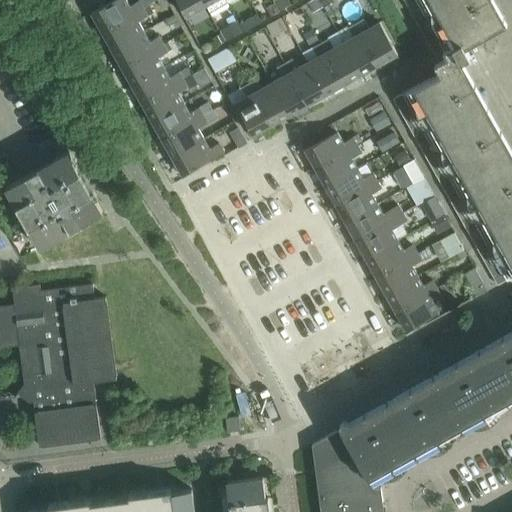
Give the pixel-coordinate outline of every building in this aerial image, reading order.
[(115,0),(92,13),(102,32),(144,9),(139,1),(130,6),(126,0),(115,0)] [(202,0),(178,0),(188,16),(206,6),(202,0)] [(202,0),(206,6),(207,6),(212,16),(230,7),(225,0),(202,0)] [(288,0),(276,0),(274,2),(280,12),(291,5),(288,0)] [(313,0),(312,1),(308,3),(314,13),(324,7),(319,0),(313,0)] [(404,0),(437,57),(445,53),(448,57),(443,60),(426,69),(431,78),(394,99),(498,285),(511,277),(511,149),(462,61),(470,56),(466,47),(468,46),(481,39),(507,24),(493,0),(404,0)] [(274,4),(266,8),(271,17),(279,12),(274,4)] [(149,6),(144,9),(148,16),(153,14),(149,6)] [(144,9),(102,32),(112,50),(145,32),(139,22),(148,16),(144,9)] [(282,18),(266,27),(273,39),(288,30),(282,18)] [(364,19),(356,23),(380,65),(398,54),(380,22),(369,28),(364,19)] [(239,22),(221,32),(222,34),(226,42),(244,32),(239,22)] [(354,37),(344,43),(362,75),(380,65),(356,23),(348,28),(354,37)] [(313,30),(305,34),(312,46),(320,41),(313,30)] [(145,32),(112,50),(122,68),(164,44),(159,36),(150,42),(145,32)] [(222,34),(213,40),(217,47),(226,42),(222,34)] [(329,39),(321,43),(344,85),(362,75),(344,43),(334,48),(329,39)] [(318,57),(308,62),(326,95),(344,85),(321,43),(313,48),(318,57)] [(164,44),(122,68),(132,85),(165,67),(159,57),(168,52),(164,44)] [(229,47),(221,52),(229,65),(236,61),(234,56),(229,47)] [(293,59),(285,63),(308,105),(326,95),(308,62),(298,68),(293,59)] [(282,77),(273,82),(291,115),(308,105),(285,63),(277,68),(282,77)] [(165,67),(132,85),(142,103),(184,80),(179,72),(170,77),(165,67)] [(188,67),(179,72),(184,80),(192,75),(188,67)] [(205,68),(193,75),(200,88),(213,81),(205,68)] [(257,79),(250,83),(273,125),(291,115),(273,82),(263,88),(257,79)] [(184,80),(142,103),(152,121),(184,103),(179,93),(188,88),(184,80)] [(273,125),(250,83),(242,88),(247,97),(236,103),(254,135),(273,125)] [(184,103),(152,121),(162,139),(204,115),(199,108),(190,113),(184,103)] [(208,103),(199,108),(204,115),(212,111),(208,103)] [(212,111),(204,115),(208,123),(217,118),(212,111)] [(385,112),(374,118),(381,130),(392,124),(385,112)] [(204,115),(162,139),(172,157),(204,138),(199,128),(208,123),(204,115)] [(305,150),(316,168),(357,145),(353,137),(344,142),(338,132),(305,150)] [(395,133),(386,137),(392,148),(401,143),(395,133)] [(204,138),(172,157),(182,175),(224,152),(219,143),(210,148),(204,138)] [(357,145),(316,168),(326,186),(358,168),(352,158),(362,153),(357,145)] [(406,150),(397,155),(402,164),(411,159),(406,150)] [(37,170),(7,187),(18,206),(17,206),(30,229),(30,228),(41,247),(71,230),(71,231),(73,230),(73,229),(103,212),(93,193),(80,170),(80,171),(69,152),(39,169),(39,168),(37,169),(37,170)] [(415,160),(394,172),(404,189),(409,186),(416,183),(425,177),(415,160)] [(358,168),(326,186),(336,204),(377,181),(373,173),(364,178),(358,168)] [(425,177),(416,183),(426,200),(435,195),(425,177)] [(377,181),(336,204),(346,222),(378,204),(372,194),(382,189),(377,181)] [(378,204),(346,222),(356,240),(403,213),(398,205),(384,214),(378,204)] [(441,207),(427,215),(431,221),(434,219),(445,213),(441,207)] [(403,213),(356,240),(366,258),(398,240),(392,229),(407,221),(403,213)] [(445,213),(434,219),(441,231),(451,225),(445,214),(445,213)] [(455,232),(441,240),(450,257),(465,249),(455,232)] [(398,240),(366,258),(376,276),(418,252),(413,245),(404,250),(398,240)] [(418,252),(376,276),(386,294),(418,275),(413,265),(422,260),(418,252)] [(475,268),(465,274),(477,295),(487,290),(475,268)] [(418,275),(386,294),(396,311),(437,288),(433,280),(424,285),(418,275)] [(0,347),(20,345),(25,384),(32,384),(40,446),(102,437),(94,381),(104,380),(106,379),(117,378),(106,296),(95,298),(94,283),(41,290),(40,284),(32,285),(13,287),(15,304),(0,306),(0,347)] [(437,288),(396,311),(406,330),(451,305),(444,291),(440,293),(437,288)] [(511,332),(342,428),(369,477),(379,472),(382,477),(511,403),(511,332)] [(241,430),(239,416),(226,418),(228,432),(241,430)] [(312,444),(319,497),(382,489),(381,487),(375,488),(369,478),(369,477),(342,428),(312,444)] [(227,482),(230,503),(230,508),(233,508),(233,511),(270,511),(269,497),(266,498),(264,477),(227,482)] [(130,498),(110,500),(112,511),(195,511),(192,489),(172,492),(172,489),(129,495),(130,498)] [(384,511),(382,489),(319,497),(321,511),(384,511)] [(49,506),(49,508),(29,511),(28,511),(112,511),(110,500),(91,503),(91,500),(49,506)]
